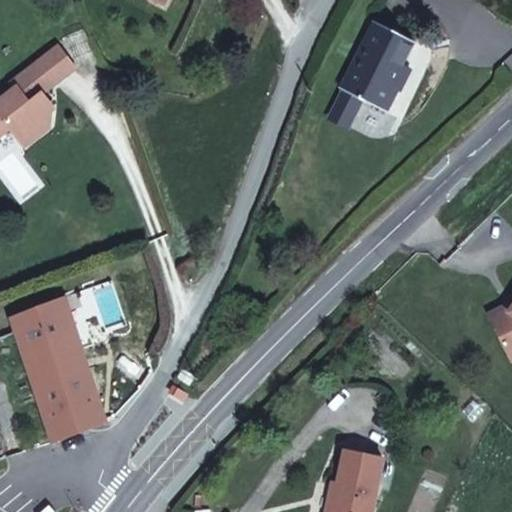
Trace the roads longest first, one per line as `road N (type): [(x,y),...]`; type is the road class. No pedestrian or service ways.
road 1 (residential): [(128,505),(105,474),(168,374),(324,0)]
road 2 (secondary): [(128,505),(409,212),(511,127)]
